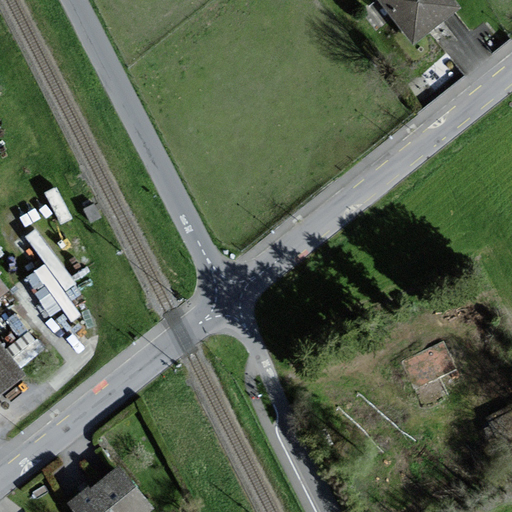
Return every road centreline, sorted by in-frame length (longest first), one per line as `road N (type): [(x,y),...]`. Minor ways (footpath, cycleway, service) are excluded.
road 1 (residential): [(228,300),(511,73)]
road 2 (tertiary): [(228,300),(77,0)]
road 3 (unclassified): [(0,480),(228,300)]
road 4 (unclassified): [(336,511),(228,300)]
